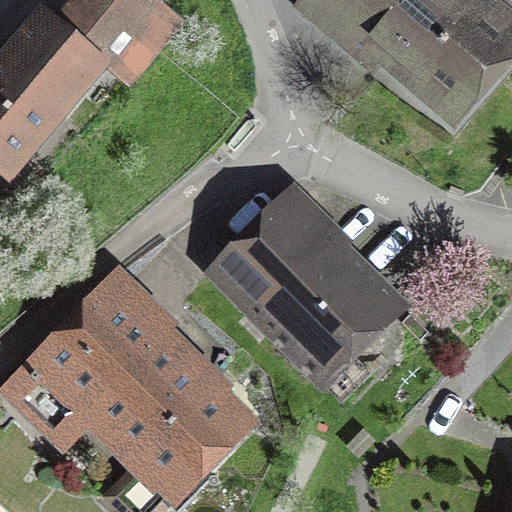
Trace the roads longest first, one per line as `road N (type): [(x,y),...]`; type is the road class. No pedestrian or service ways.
road 1 (residential): [(299,139),(167,221),(0,368)]
road 2 (residential): [(511,230),(370,183),(299,139)]
road 3 (residential): [(299,139),(242,0)]
